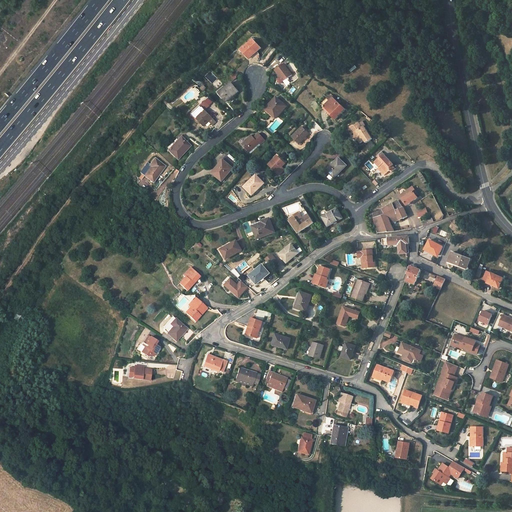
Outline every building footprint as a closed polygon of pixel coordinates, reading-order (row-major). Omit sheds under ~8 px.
[(228,15),(235,9),(230,2),(222,9),(228,15)] [(241,51),(249,59),(261,48),(254,40),(241,51)] [(276,70),(281,78),(283,81),(292,75),(284,64),(276,70)] [(219,93),(226,102),(238,92),(231,83),(219,93)] [(345,109),(332,97),(329,100),(323,107),(332,115),(330,116),(335,120),(345,109)] [(276,118),(286,107),(276,98),(273,101),(274,102),(266,110),(276,118)] [(210,106),(205,101),(200,106),(200,105),(191,114),(196,118),(195,119),(198,123),(199,122),(204,127),(213,118),(205,110),(210,106)] [(362,128),(359,123),(350,128),(355,135),(357,139),(360,144),(364,141),(366,143),(372,139),(364,127),(362,128)] [(292,137),(299,144),(309,134),(302,127),(292,137)] [(249,152),(263,139),(258,133),(254,138),(251,135),(241,144),(249,152)] [(180,137),(174,144),(171,141),(165,147),(168,150),(168,151),(178,160),(190,146),(180,137)] [(265,141),(263,139),(249,152),(250,153),(265,141)] [(375,163),(379,168),(380,166),(387,174),(390,171),(392,172),(396,169),(393,166),(394,165),(384,154),(375,163)] [(230,155),(228,157),(236,164),(238,162),(230,155)] [(236,164),(228,157),(227,156),(219,166),(220,167),(214,174),(222,181),(236,164)] [(285,164),(277,156),(269,165),(279,175),(284,170),(281,167),(285,164)] [(330,163),(332,165),(327,171),(330,174),(334,178),(346,166),(339,158),(335,162),(333,160),(330,163)] [(151,167),(144,176),(153,182),(165,166),(155,159),(149,166),(151,167)] [(141,174),(144,176),(151,167),(149,166),(148,165),(141,174)] [(380,166),(379,168),(378,168),(384,176),(387,174),(380,166)] [(424,184),(427,182),(420,171),(417,174),(424,184)] [(244,187),(251,194),(255,190),(256,191),(264,183),(256,175),(244,187)] [(416,192),(412,187),(400,196),(407,206),(418,198),(414,193),(416,192)] [(392,203),(393,204),(397,214),(399,220),(407,217),(408,217),(403,207),(402,208),(396,200),(392,203)] [(290,221),(299,234),(314,223),(300,202),(283,208),(291,220),(290,221)] [(397,214),(393,204),(388,207),(392,216),(397,214)] [(389,218),(392,216),(388,207),(382,210),(373,214),(374,219),(377,233),(394,232),(391,224),(389,218)] [(322,217),(327,227),(342,218),(337,209),(322,217)] [(417,212),(419,217),(428,214),(426,209),(417,212)] [(391,224),(399,220),(397,214),(392,216),(389,218),(391,224)] [(262,222),(262,223),(263,225),(253,229),(257,239),(275,232),(270,219),(262,222)] [(406,244),(409,244),(409,241),(408,237),(382,239),(383,246),(399,244),(400,254),(407,254),(406,244)] [(439,255),(443,247),(429,240),(425,248),(439,255)] [(221,251),(226,259),(241,250),(236,241),(228,245),(229,246),(221,251)] [(280,254),(286,263),(298,253),(292,245),(280,254)] [(439,255),(425,248),(424,250),(438,257),(439,255)] [(364,252),(358,252),(358,258),(362,258),(364,257),(365,268),(376,267),(375,263),(374,263),(374,260),(373,250),(364,251),(364,252)] [(452,252),(448,262),(467,269),(470,260),(452,252)] [(258,270),(252,275),(255,278),(253,280),(257,285),(270,274),(262,265),(257,269),(258,270)] [(412,265),(411,268),(405,281),(415,285),(417,278),(418,278),(421,271),(416,269),(417,267),(412,265)] [(318,276),(315,284),(326,288),(329,280),(327,280),(331,270),(320,266),(317,275),(318,276)] [(199,276),(190,268),(183,275),(185,277),(180,283),(187,291),(193,284),(192,283),(199,276)] [(487,283),(491,285),(492,284),(499,287),(503,278),(487,272),(483,281),(487,283)] [(231,278),(228,276),(222,283),(225,285),(231,278)] [(435,286),(441,289),(445,280),(439,277),(435,286)] [(248,287),(242,281),(238,285),(231,278),(225,285),(238,297),(244,290),(245,290),(248,287)] [(365,293),(368,284),(358,280),(352,297),(363,301),(366,294),(365,293)] [(294,311),(295,308),(301,292),(298,291),(292,310),(294,311)] [(301,292),(295,308),(306,312),(311,296),(301,292)] [(195,321),(200,316),(199,314),(205,307),(195,298),(189,306),(190,308),(186,313),(195,321)] [(199,314),(200,316),(207,308),(205,307),(199,314)] [(360,313),(343,307),(338,324),(346,326),(349,316),(358,319),(360,313)] [(488,324),(492,315),(483,311),(479,320),(488,324)] [(511,319),(503,315),(499,326),(511,331),(511,319)] [(251,318),(248,327),(250,327),(247,335),(257,338),(263,322),(251,318)] [(187,329),(175,319),(171,324),(173,327),(168,334),(176,341),(187,329)] [(276,334),(272,345),(287,349),(291,339),(276,334)] [(456,347),(462,349),(462,348),(467,350),(472,351),(471,352),(477,354),(480,345),(475,343),(476,341),(466,337),(466,338),(456,334),(453,341),(458,343),(456,347)] [(148,336),(144,343),(143,343),(140,345),(137,350),(148,356),(149,355),(151,355),(153,356),(159,347),(155,345),(157,342),(148,336)] [(309,356),(310,356),(319,359),(321,353),(322,353),(324,345),(313,342),(309,356)] [(341,357),(351,360),(356,346),(346,343),(341,357)] [(422,349),(419,348),(418,350),(415,349),(403,343),(399,352),(404,355),(402,359),(412,363),(414,359),(417,360),(418,359),(420,355),(422,349)] [(222,372),(227,361),(223,359),(222,360),(207,355),(203,366),(218,372),(218,371),(222,372)] [(497,360),(493,371),(495,371),(492,378),(502,382),(509,365),(497,360)] [(454,365),(446,362),(442,372),(443,372),(437,387),(441,389),(438,396),(443,398),(445,393),(449,395),(455,383),(457,378),(454,377),(449,375),(454,365)] [(374,376),(383,380),(390,383),(394,372),(378,365),(374,376)] [(458,366),(454,365),(449,375),(454,377),(458,366)] [(143,369),(134,367),(133,378),(150,380),(151,370),(143,369)] [(242,371),(243,368),(239,367),(235,382),(241,383),(240,385),(245,387),(245,385),(252,387),(253,384),(254,381),(258,382),(260,375),(256,373),(246,369),(245,372),(242,371)] [(287,379),(280,376),(279,378),(276,377),(277,375),(269,371),(264,382),(268,384),(267,386),(282,392),(283,388),(286,389),(290,381),(287,380),(287,379)] [(402,402),(411,405),(418,408),(422,396),(406,390),(402,402)] [(476,406),(474,412),(485,416),(487,410),(490,411),(492,406),(490,406),(493,396),(483,393),(482,396),(480,395),(477,402),(479,402),(478,406),(476,406)] [(345,417),(352,397),(341,394),(338,402),(340,403),(336,414),(345,417)] [(296,395),(292,407),(310,413),(314,401),(296,395)] [(453,416),(444,413),(442,422),(440,421),(438,430),(448,433),(453,416)] [(347,428),(336,426),(334,438),(331,437),(330,444),(344,446),(347,428)] [(473,437),(473,446),(483,446),(483,428),(471,427),(471,437),(473,437)] [(312,435),(304,433),(303,438),(301,437),(297,452),(308,455),(312,440),(311,440),(312,435)] [(399,451),(398,458),(407,460),(410,444),(399,442),(398,451),(399,451)] [(506,463),(504,462),(502,462),(501,471),(510,472),(510,474),(511,473),(511,448),(508,448),(507,453),(506,453),(506,463)] [(449,478),(451,474),(453,472),(457,474),(456,477),(458,479),(464,470),(465,468),(455,462),(451,469),(449,467),(443,464),(439,470),(436,471),(435,470),(433,473),(435,474),(432,479),(443,486),(446,486),(447,484),(451,479),(449,478)]
